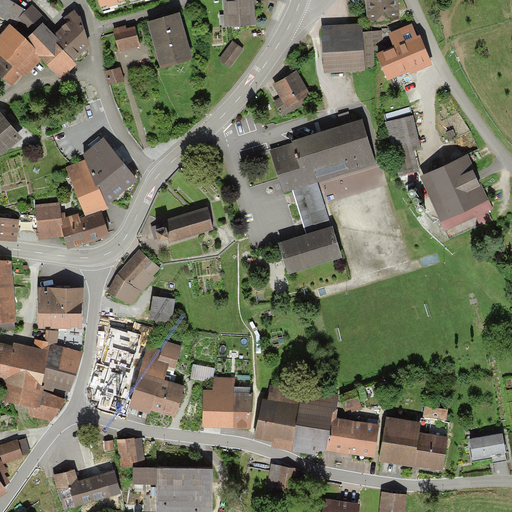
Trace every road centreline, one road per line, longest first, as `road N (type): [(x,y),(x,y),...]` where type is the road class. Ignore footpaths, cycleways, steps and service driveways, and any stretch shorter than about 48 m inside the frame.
road 1 (residential): [(511,480),(427,486),(325,473),(248,443),(149,432),(77,409)]
road 2 (tertiary): [(157,175),(246,87),(295,10)]
road 3 (unclassified): [(411,0),(455,92),(511,162)]
road 4 (residential): [(95,257),(95,334),(77,409)]
road 5 (residential): [(77,409),(0,505)]
road 6 (residential): [(157,175),(117,131),(98,73)]
